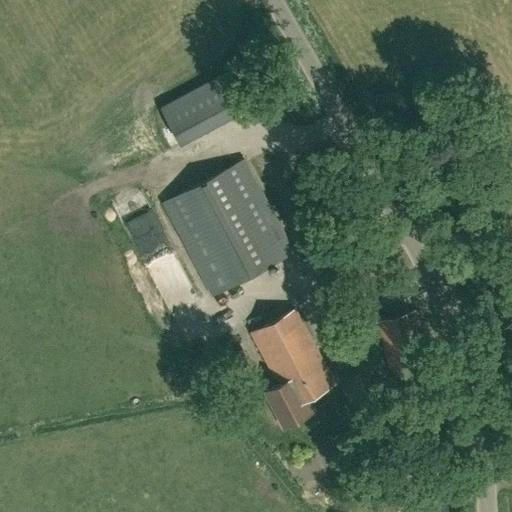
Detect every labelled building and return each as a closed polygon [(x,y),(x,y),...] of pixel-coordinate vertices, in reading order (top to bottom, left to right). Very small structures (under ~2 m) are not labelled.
[(161,107),(180,143),(251,105),(232,69),(161,107)] [(294,251),(244,159),(163,202),(213,294),(294,251)] [(292,214),(305,244),(331,233),(317,203),(292,214)] [(296,308),(252,332),(280,384),(266,392),(285,426),(313,411),(306,398),(336,382),(296,308)] [(429,356),(416,310),(377,320),(390,367),(429,356)] [(363,324),(369,344),(379,341),(374,321),(363,324)] [(249,376),(238,356),(227,362),(237,382),(249,376)]
